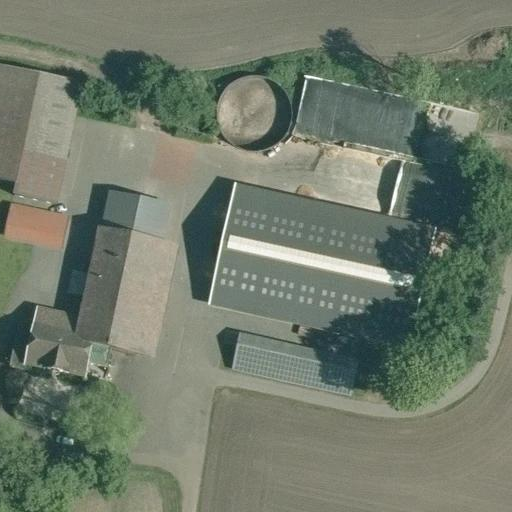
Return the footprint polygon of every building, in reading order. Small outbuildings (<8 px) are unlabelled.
[(85,97),(0,77),(0,187),(21,192),(17,207),(57,216),(85,97)] [(263,80),(257,79),(252,79),(246,80),(241,81),(237,83),(233,85),(229,87),(225,91),(222,95),(220,98),(218,101),(217,105),(216,108),(215,112),(215,118),(215,122),(216,125),(216,127),(217,130),(219,134),(221,138),(225,143),(229,147),(232,149),(235,151),(239,153),(242,154),(248,155),(255,155),(261,154),(265,153),(270,151),(273,149),(277,147),(281,143),(284,140),(286,136),(288,132),(289,129),(290,125),(291,123),(291,117),(291,111),(290,107),(289,104),(288,101),(285,96),(281,91),(278,88),(276,87),(272,84),(267,82),(263,80)] [(188,169),(193,148),(157,140),(149,177),(185,185),(188,169)] [(374,161),(370,211),(397,213),(401,163),(374,161)] [(435,233),(237,193),(213,309),(412,349),(435,233)] [(170,208),(111,196),(103,231),(162,243),(170,208)] [(57,216),(17,207),(10,238),(61,250),(69,219),(57,216)] [(162,243),(103,231),(84,324),(82,333),(92,346),(111,350),(139,356),(163,244),(162,243)] [(84,324),(67,320),(64,330),(37,324),(35,334),(18,330),(10,367),(28,371),(30,365),(46,369),(67,374),(67,373),(85,377),(88,365),(107,369),(111,350),(92,346),(82,333),(84,324)] [(358,361),(241,336),(235,369),(351,395),(358,361)]
